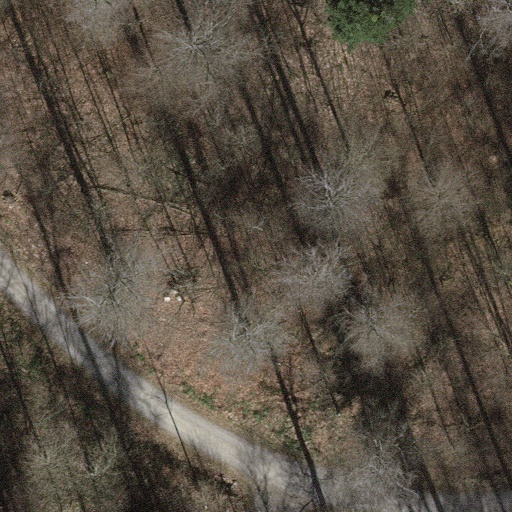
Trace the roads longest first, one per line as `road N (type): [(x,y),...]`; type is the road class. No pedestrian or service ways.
road 1 (track): [(0,264),(50,318),(167,416),(307,479)]
road 2 (track): [(307,479),(405,508),(511,498)]
